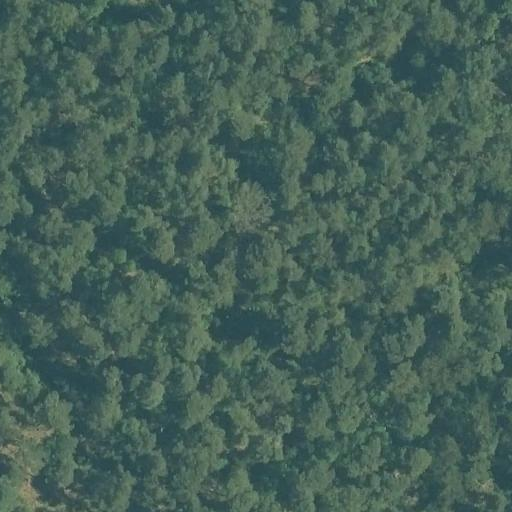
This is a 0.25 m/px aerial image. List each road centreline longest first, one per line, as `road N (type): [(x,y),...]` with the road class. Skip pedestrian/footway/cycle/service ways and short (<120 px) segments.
road 1 (track): [(511,157),(4,330)]
road 2 (track): [(4,330),(112,511)]
